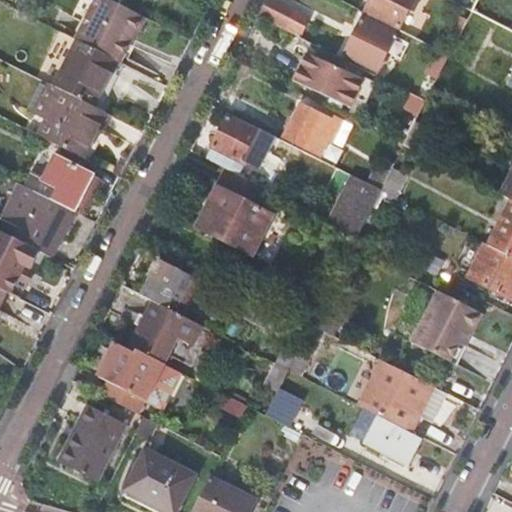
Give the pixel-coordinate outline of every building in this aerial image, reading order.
[(137,40),(147,20),(106,0),(98,0),(77,42),(78,43),(116,62),(122,65),(135,39),(137,40)] [(277,0),(268,0),(259,18),(301,39),(312,18),(277,0)] [(402,28),(415,0),(375,0),(369,12),(402,28)] [(404,33),(368,15),(348,54),(385,72),(404,33)] [(63,93),(93,108),(116,62),(78,43),(55,89),(63,93)] [(435,49),(412,95),(427,101),(449,56),(435,49)] [(364,81),(308,55),(295,83),(352,109),(356,99),(367,104),(375,83),(365,79),(364,81)] [(54,146),(81,160),(105,114),(93,108),(63,93),(48,123),(53,127),(49,135),(57,139),(54,146)] [(332,142),(340,126),(298,105),(282,137),(321,157),(330,141),(332,142)] [(230,115),(207,161),(225,170),(239,177),(245,163),(259,170),(275,138),(230,115)] [(21,185),(75,212),(93,176),(55,157),(42,182),(27,174),(21,185)] [(239,177),(225,170),(196,228),(252,257),(272,218),(257,210),(267,191),(239,177)] [(511,176),(501,198),(511,203),(511,202),(511,176)] [(53,256),(75,212),(21,185),(18,184),(0,218),(23,230),(17,242),(33,250),(35,246),(53,256)] [(380,192),(369,187),(361,200),(360,200),(351,216),(353,217),(345,231),(357,237),(380,192)] [(511,202),(511,203),(488,248),(511,259),(511,202)] [(30,270),(39,253),(33,250),(17,242),(0,233),(0,290),(5,293),(10,295),(24,268),(30,270)] [(511,259),(488,248),(486,246),(466,285),(509,307),(511,301),(511,259)] [(142,296),(153,301),(175,312),(192,276),(160,260),(142,296)] [(483,315),(437,292),(417,332),(456,352),(460,344),(467,330),(473,334),(483,315)] [(301,294),(293,311),(305,317),(314,300),(301,294)] [(153,301),(129,347),(137,351),(163,364),(177,337),(192,345),(202,326),(175,312),(153,301)] [(473,334),(467,330),(460,344),(466,347),(473,334)] [(277,365),(289,371),(300,349),(288,343),(277,365)] [(109,384),(145,401),(163,364),(137,351),(134,356),(114,346),(98,378),(109,384)] [(360,407),(378,416),(408,432),(430,388),(382,363),(360,407)] [(439,392),(471,409),(479,393),(447,379),(439,392)] [(102,398),(138,416),(145,401),(109,384),(102,398)] [(270,414),(294,424),(305,397),(282,387),(270,414)] [(85,432),(66,470),(93,483),(123,425),(86,407),(76,427),(85,432)] [(405,466),(420,438),(408,432),(378,416),(363,443),(405,466)] [(56,465),(66,470),(85,432),(76,427),(56,465)] [(147,450),(127,488),(173,511),(174,511),(194,475),(147,450)] [(209,483),(194,511),(249,511),(253,506),(209,483)] [(173,511),(127,488),(124,495),(155,511),(173,511)]
